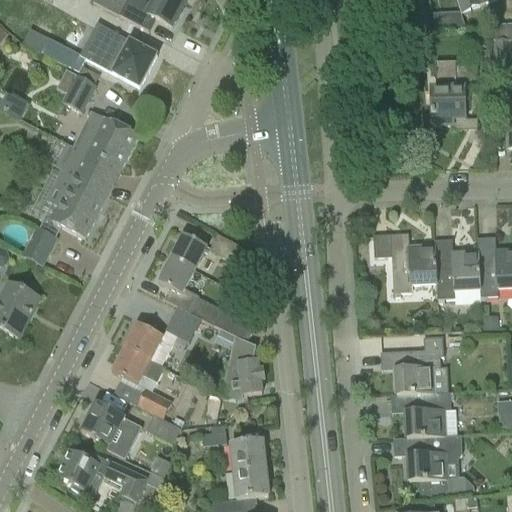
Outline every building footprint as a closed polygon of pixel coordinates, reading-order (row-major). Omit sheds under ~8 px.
[(118,0),(95,0),(92,6),(119,20),(148,35),(154,23),(171,32),(185,5),(174,0),(156,0),(151,10),(131,0),(129,0),(127,4),(118,0)] [(455,0),(460,18),(470,15),(470,13),(484,8),(481,0),(455,0)] [(460,16),(432,18),(434,32),(464,30),(460,18),(460,16)] [(80,59),(79,61),(85,64),(112,78),(139,93),(156,60),(129,45),(96,28),(80,59)] [(493,78),(511,78),(510,44),(493,44),(493,78)] [(435,93),(430,93),(431,130),(450,129),(450,134),(466,134),(466,123),(465,123),(464,97),(477,97),(476,70),(434,71),(435,93)] [(66,74),(56,93),(66,98),(62,107),(81,117),(96,90),(76,80),(66,74)] [(6,94),(0,107),(0,111),(20,121),(28,104),(6,94)] [(105,124),(91,116),(73,152),(119,176),(138,140),(105,123),(105,124)] [(400,172),(415,168),(408,142),(392,147),(400,172)] [(73,152),(58,182),(104,206),(119,176),(73,152)] [(59,212),(52,227),(84,244),(104,206),(58,182),(46,205),(59,212)] [(42,270),(43,268),(57,242),(37,231),(22,259),(25,261),(42,270)] [(194,275),(197,268),(206,251),(183,239),(170,263),(194,275)] [(237,269),(246,254),(217,239),(209,254),(237,269)] [(403,253),(402,240),(372,241),(373,263),(391,262),(393,304),(400,303),(400,300),(411,299),(411,291),(435,289),(434,251),(403,253)] [(489,243),(476,244),(477,257),(479,294),(479,302),(479,306),(487,305),(486,301),(498,301),(498,293),(511,292),(511,255),(489,257),(489,243)] [(446,245),(433,246),(434,251),(435,289),(436,304),(436,308),(444,307),(443,304),(454,303),(454,296),(479,294),(477,257),(446,259),(446,245)] [(0,252),(0,271),(7,269),(10,262),(8,255),(1,252),(0,252)] [(164,274),(158,287),(170,293),(164,304),(177,311),(187,317),(195,301),(197,303),(199,301),(184,293),(194,275),(170,263),(169,264),(166,263),(162,273),(164,274)] [(0,334),(18,343),(38,301),(7,287),(0,302),(0,334)] [(195,301),(187,317),(200,323),(204,325),(214,330),(221,315),(197,303),(195,301)] [(240,308),(234,340),(246,347),(261,319),(240,308)] [(168,327),(163,336),(164,337),(176,342),(176,341),(188,347),(200,323),(187,317),(177,311),(168,327)] [(482,320),(483,335),(489,335),(497,334),(497,320),(482,320)] [(450,327),(440,328),(440,337),(451,337),(450,327)] [(162,341),(155,337),(137,328),(124,352),(160,371),(176,342),(164,337),(162,341)] [(219,334),(214,346),(228,353),(233,341),(219,334)] [(261,373),(260,361),(255,357),(256,352),(246,347),(234,340),(221,400),(242,404),(243,399),(263,396),(262,387),(265,386),(263,373),(261,373)] [(420,355),(381,357),(381,370),(395,369),(395,375),(396,400),(434,398),(432,373),(440,373),(439,362),(443,362),(442,342),(422,343),(423,355),(420,355)] [(156,387),(163,372),(160,371),(124,352),(112,377),(137,390),(142,380),(156,387)] [(163,423),(171,407),(145,393),(137,411),(163,423)] [(396,400),(391,400),(392,413),(405,412),(406,442),(444,440),(456,440),(455,414),(450,415),(450,404),(453,404),(452,397),(450,397),(448,397),(434,398),(396,400)] [(96,408),(81,436),(99,445),(109,450),(107,455),(124,464),(141,432),(123,423),(124,422),(113,417),(96,408)] [(171,449),(179,433),(152,419),(144,435),(171,449)] [(511,428),(501,429),(502,438),(511,436),(511,428)] [(202,451),(226,449),(225,437),(201,440),(202,451)] [(406,442),(393,443),(394,461),(407,461),(408,487),(419,487),(421,503),(441,500),(462,496),(473,494),(473,491),(462,481),(458,481),(446,482),(445,464),(457,463),(461,458),(460,440),(456,440),(444,440),(406,442)] [(233,476),(265,473),(262,444),(230,448),(233,476)] [(112,466),(111,468),(86,456),(83,461),(71,455),(58,482),(71,489),(69,492),(83,501),(94,477),(123,491),(119,499),(136,507),(148,483),(112,466)] [(265,473),(233,476),(236,504),(255,502),(268,501),(265,473)]
